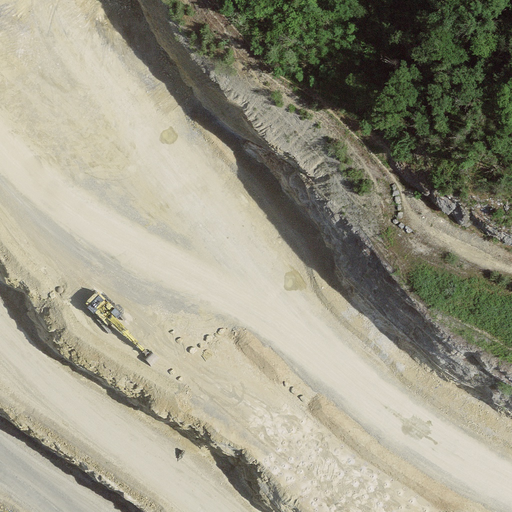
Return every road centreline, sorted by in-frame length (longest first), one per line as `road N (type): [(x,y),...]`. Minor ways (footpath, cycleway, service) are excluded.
road 1 (track): [(21,0),(143,145),(276,343),(442,465),(511,487)]
road 2 (track): [(410,206),(437,237),(511,269)]
